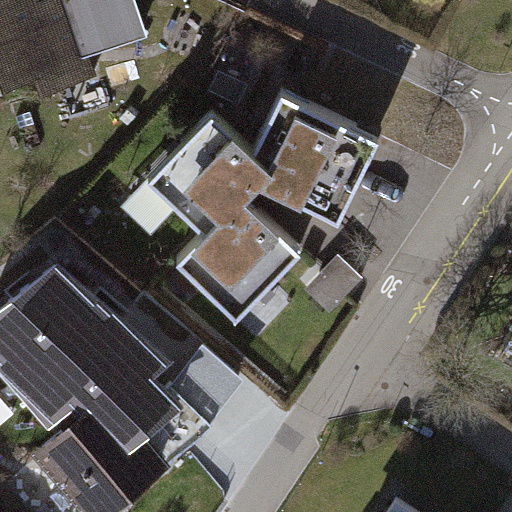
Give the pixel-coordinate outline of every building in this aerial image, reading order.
[(44,0),(0,0),(0,91),(40,78),(45,95),(99,77),(73,0),(47,0),(45,1),(44,0)] [(251,137),(213,100),(134,181),(191,236),(164,263),(237,331),(313,253),(268,206),(346,236),(389,132),(278,77),(251,137)] [(337,250),(306,282),(330,306),(362,273),(337,250)] [(123,381),(36,452),(84,511),(113,511),(184,455),(123,381)] [(435,511),(405,492),(392,511),(435,511)]
